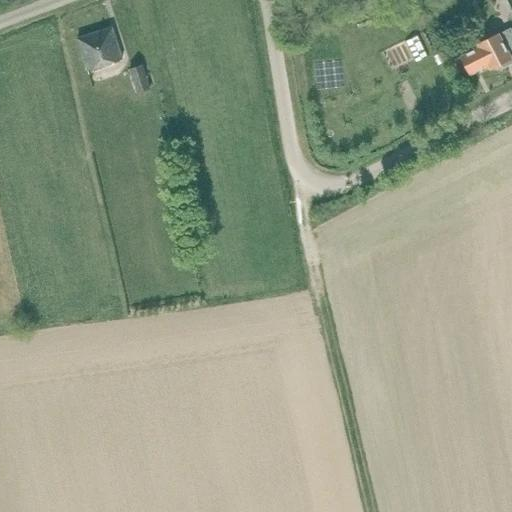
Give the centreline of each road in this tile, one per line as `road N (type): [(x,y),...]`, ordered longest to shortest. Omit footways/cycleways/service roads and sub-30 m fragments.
road 1 (unclassified): [(308,183),(357,181),(511,100)]
road 2 (unclassified): [(308,183),(290,148),(264,0)]
